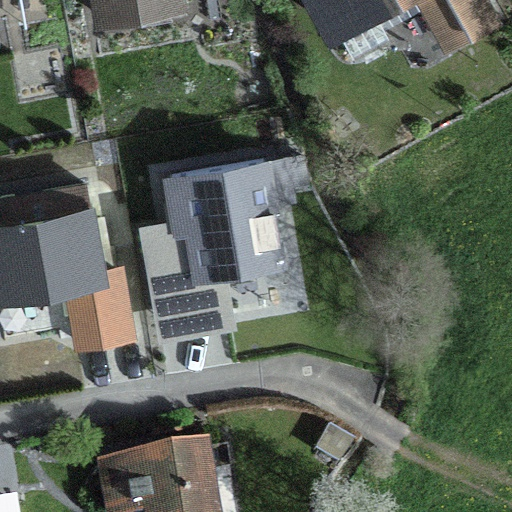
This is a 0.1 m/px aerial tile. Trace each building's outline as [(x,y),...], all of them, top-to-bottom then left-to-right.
[(99,0),(103,17),(178,4),(176,0),(99,0)] [(321,0),(331,19),(338,30),(391,0),(424,0),(446,38),(489,14),(480,0),(321,0)] [(280,256),(264,160),(172,176),(181,225),(193,223),(199,258),(171,263),(180,312),(210,306),(204,269),(280,256)] [(14,193),(0,195),(0,295),(66,284),(76,339),(128,330),(118,269),(100,272),(85,181),(42,188),(46,211),(18,216),(14,193)] [(211,511),(201,450),(102,467),(109,511),(141,511),(151,510),(150,511),(211,511)] [(16,511),(15,502),(0,504),(0,511),(16,511)]
